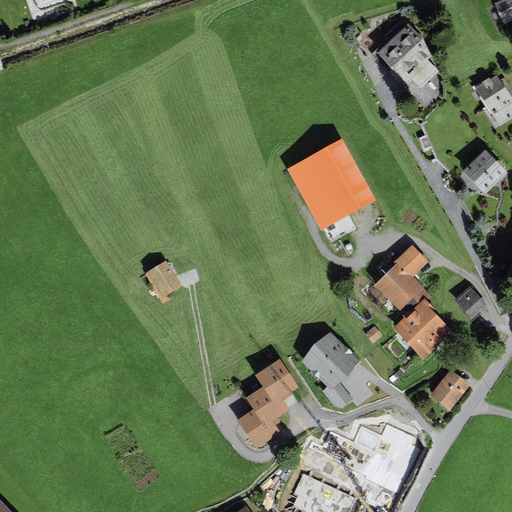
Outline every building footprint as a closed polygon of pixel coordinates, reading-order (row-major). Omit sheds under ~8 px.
[(511,0),(500,0),(494,2),(504,24),(511,20),(511,0)] [(408,23),(378,52),(407,82),(412,78),(422,88),(439,71),(428,59),(431,55),(423,38),(408,23)] [(482,82),(475,87),(500,126),(511,119),(511,90),(504,78),(499,80),(496,75),(490,79),(489,77),(482,82)] [(342,138),(287,169),(321,230),(376,199),(342,138)] [(508,172),(486,148),(462,171),(485,194),(508,172)] [(397,261),(413,277),(428,262),(411,244),(395,260),(397,261)] [(165,260),(146,272),(160,294),(157,296),(162,304),(171,298),(168,293),(181,286),(165,260)] [(413,277),(397,261),(373,285),(399,311),(403,308),(406,311),(402,316),(403,317),(424,297),(426,299),(431,295),(413,277)] [(470,286),(454,300),(471,320),(488,305),(470,286)] [(403,317),(392,328),(423,360),(453,331),(433,311),(435,309),(426,299),(424,297),(403,317)] [(382,335),(374,326),(364,334),(372,344),(382,335)] [(328,330),(299,361),(325,387),(321,391),(334,406),(342,408),(353,399),(340,384),(361,362),(328,330)] [(299,387),(280,358),(254,375),(263,387),(273,404),(282,398),(299,387)] [(450,370),(430,395),(449,411),(470,385),(450,370)] [(273,404),(263,387),(247,397),(254,408),(264,423),(271,418),(276,426),(281,423),(277,418),(290,410),(282,398),(273,404)] [(293,452),(307,476),(363,445),(377,470),(396,459),(391,449),(417,435),(398,400),(371,414),(369,411),(293,452)] [(264,423),(254,408),(236,420),(255,449),(280,433),(276,426),(271,418),(264,423)] [(11,511),(0,500),(0,511),(11,511)]
